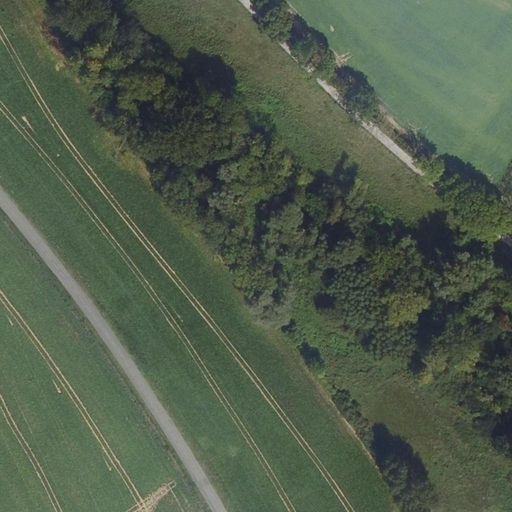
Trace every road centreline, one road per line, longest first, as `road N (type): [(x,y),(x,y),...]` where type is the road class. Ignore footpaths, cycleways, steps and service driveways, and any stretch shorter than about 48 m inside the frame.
road 1 (tertiary): [(0,196),(107,333),(220,511)]
road 2 (track): [(511,241),(451,199),(245,0)]
